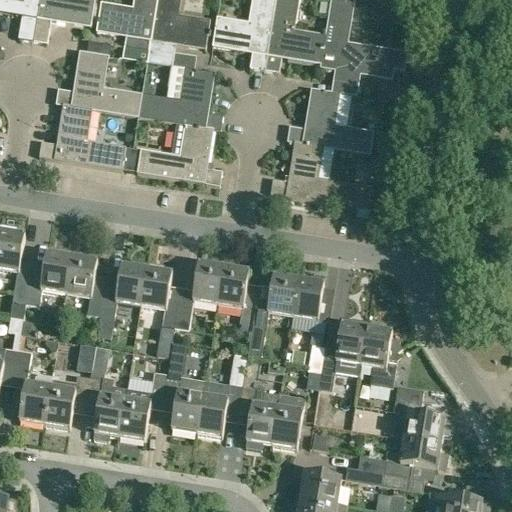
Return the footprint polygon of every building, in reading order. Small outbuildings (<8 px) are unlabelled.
[(0,0),(0,17),(21,21),(18,42),(33,45),(39,0),(0,0)] [(39,0),(33,45),(47,47),(51,27),(57,28),(57,26),(91,32),(96,3),(79,0),(39,0)] [(148,66),(158,0),(136,0),(134,13),(102,8),(102,6),(101,6),(98,22),(96,21),(96,26),(98,26),(96,35),(97,36),(98,34),(130,39),(129,50),(125,49),(123,62),(148,66)] [(158,0),(148,66),(172,70),(174,57),(164,56),(166,40),(172,41),(171,45),(205,51),(204,53),(206,53),(208,39),(210,39),(211,34),(209,34),(210,24),(209,23),(209,26),(176,20),(179,0),(158,0)] [(265,75),(276,0),(254,0),(250,28),(217,23),(218,21),(217,21),(212,50),(252,57),(249,73),(265,75)] [(276,0),(265,75),(279,78),(282,62),(321,69),(326,40),(294,35),(299,0),(276,0)] [(331,0),(326,40),(321,69),(320,73),(341,76),(340,86),(334,85),(332,97),(340,98),(357,101),(359,89),(357,88),(358,79),(393,85),(398,55),(348,47),(355,0),(331,0)] [(138,124),(142,100),(104,94),(109,61),(79,57),(73,97),(57,94),(55,111),(63,112),(63,110),(93,114),(92,117),(138,124)] [(180,105),(142,100),(138,124),(184,131),(184,129),(213,134),(213,136),(221,137),(223,121),(208,119),(215,78),(185,74),(180,105)] [(340,98),(332,97),(311,94),(305,134),(290,131),(287,148),(294,149),(295,147),(324,151),(324,154),(370,161),(374,136),(335,130),(340,98)] [(63,110),(63,112),(57,149),(42,147),(39,162),(122,175),(126,151),(88,146),(92,117),(93,114),(63,110)] [(184,129),(184,131),(180,160),(141,154),(137,179),(220,191),(223,176),(207,173),(213,136),(213,134),(184,129)] [(295,147),(294,149),(288,187),(273,185),(270,200),(369,216),(374,193),(319,184),(324,154),(324,151),(295,147)] [(0,236),(0,237),(0,273),(20,277),(26,240),(0,236)] [(43,285),(31,283),(26,309),(40,312),(42,295),(66,299),(73,262),(73,259),(71,256),(60,254),(57,257),(56,259),(47,258),(43,285)] [(73,262),(66,299),(90,303),(88,319),(102,321),(106,294),(94,292),(97,266),(73,262)] [(219,310),(225,273),(199,268),(193,305),(219,310)] [(118,296),(106,294),(102,321),(115,324),(117,307),(142,311),(148,274),(122,270),(118,296)] [(250,277),(225,273),(219,310),(242,314),(240,328),(253,330),(258,304),(246,302),(250,277)] [(173,278),(148,274),(142,311),(165,315),(162,332),(176,334),(180,307),(168,305),(173,278)] [(26,309),(31,283),(17,281),(13,307),(26,309)] [(253,330),(248,360),(261,362),(267,333),(270,318),(293,321),(299,285),(274,281),(270,306),(258,304),(253,330)] [(299,285),(293,321),(318,326),(325,289),(299,285)] [(193,309),(180,307),(176,334),(189,336),(193,309)] [(326,352),(322,379),(320,395),(333,397),(338,366),(361,370),(368,332),(342,328),(338,354),(326,352)] [(368,332),(361,370),(373,372),(371,389),(393,392),(397,365),(401,362),(398,357),(403,353),(400,349),(400,345),(392,344),(393,336),(368,332)] [(322,379),(326,352),(313,350),(309,377),(322,379)] [(0,395),(2,380),(14,382),(19,355),(5,353),(5,355),(0,354),(0,395)] [(306,355),(294,354),(291,370),(303,372),(306,355)] [(32,357),(19,355),(14,382),(28,384),(32,357)] [(92,374),(91,383),(87,409),(98,411),(94,437),(95,437),(94,444),(109,446),(110,440),(120,441),(126,404),(125,404),(127,395),(127,394),(112,392),(113,385),(104,384),(105,376),(92,374)] [(164,406),(168,380),(155,378),(150,404),(164,406)] [(45,429),(51,392),(53,382),(49,381),(39,380),(36,382),(35,389),(25,388),(19,425),(45,429)] [(182,382),(168,380),(164,406),(175,408),(171,434),(197,438),(203,401),(205,388),(181,384),(182,382)] [(51,392),(45,429),(71,433),(75,407),(87,409),(91,383),(77,381),(75,396),(51,392)] [(243,392),(238,419),(250,421),(246,447),(247,447),(246,453),(262,455),(263,449),(271,451),(280,400),(256,396),(257,394),(256,394),(256,387),(244,385),(243,392)] [(226,405),(203,401),(197,438),(222,442),(226,417),(238,419),(243,392),(229,390),(226,405)] [(398,391),(395,404),(422,408),(424,395),(398,391)] [(306,404),(280,400),(271,451),(298,455),(306,404)] [(151,408),(126,404),(120,441),(145,445),(151,408)] [(422,408),(395,404),(393,417),(409,420),(405,443),(441,449),(442,440),(453,442),(455,425),(445,424),(420,420),(422,408)] [(386,465),(384,478),(410,482),(412,471),(446,476),(449,459),(440,458),(441,449),(405,443),(402,458),(387,456),(386,465)] [(360,461),(358,474),(384,478),(386,465),(360,461)] [(384,478),(358,474),(348,472),(346,486),(382,491),(384,478)] [(338,509),(341,484),(305,478),(301,503),(338,509)] [(410,482),(384,478),(382,491),(422,498),(424,485),(410,483),(410,482)] [(443,511),(490,511),(492,508),(483,506),(430,498),(428,509),(443,511)] [(338,509),(301,503),(299,511),(348,511),(349,510),(338,509)]
